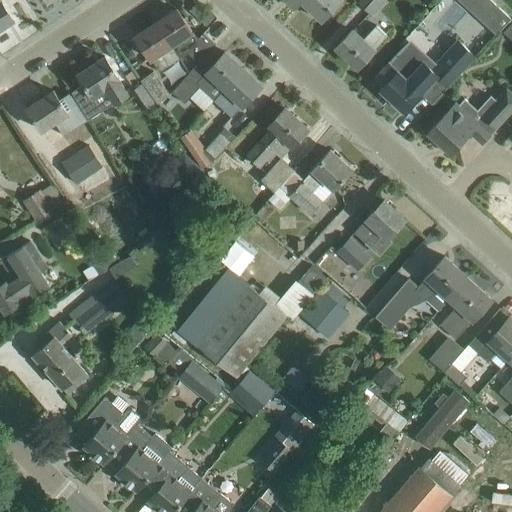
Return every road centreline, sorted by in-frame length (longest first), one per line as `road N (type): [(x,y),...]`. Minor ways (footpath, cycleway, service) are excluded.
road 1 (residential): [(445,200),(224,0)]
road 2 (residential): [(120,0),(0,80)]
road 3 (tertiary): [(88,511),(28,462),(0,419)]
